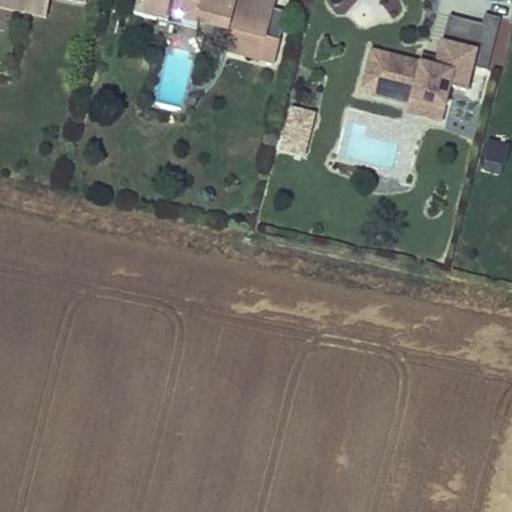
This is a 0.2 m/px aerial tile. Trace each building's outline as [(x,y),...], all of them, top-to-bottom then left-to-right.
[(163,0),(176,3),(176,0),(213,0),(214,0),(213,4),(245,11),(248,0),(163,0)] [(288,0),(267,0),(267,5),(253,2),(251,12),(284,20),(288,0)] [(482,82),(494,33),(458,23),(453,48),(403,37),(394,73),(428,81),(463,90),(466,77),(482,82)] [(394,73),(403,37),(389,33),(379,74),(426,87),(424,94),(460,103),(460,102),(463,90),(428,81),(394,73)] [(287,105),(275,151),(308,159),(319,113),(287,105)] [(486,139),(478,170),(501,177),(510,146),(486,139)]
